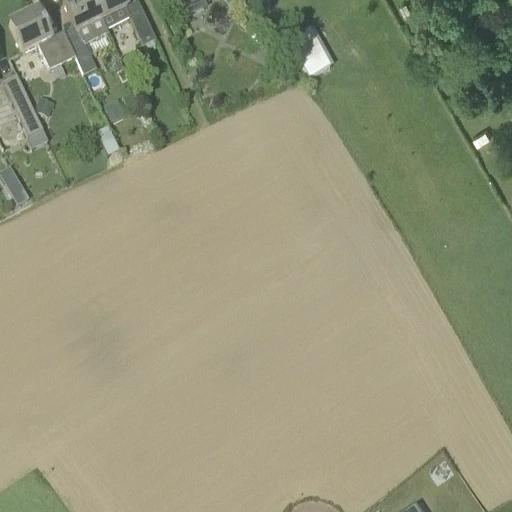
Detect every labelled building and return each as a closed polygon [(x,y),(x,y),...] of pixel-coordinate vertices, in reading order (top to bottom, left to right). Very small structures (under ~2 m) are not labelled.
[(89,0),(73,0),(61,6),(73,31),(81,46),(83,45),(84,48),(106,37),(105,34),(105,33),(89,0)] [(120,0),(89,0),(105,33),(128,23),(141,50),(154,44),(145,24),(136,5),(125,11),(120,0)] [(183,0),(187,7),(201,0),(224,0),(230,12),(250,3),(248,0),(183,0)] [(48,74),(74,61),(70,51),(62,36),(49,42),(36,14),(8,27),(22,56),(36,49),(48,74)] [(83,48),(82,45),(70,51),(74,61),(82,78),(95,72),(83,48)] [(120,65),(115,68),(118,74),(123,72),(120,65)] [(15,78),(0,85),(14,116),(26,140),(26,142),(27,142),(41,135),(15,78)] [(130,97),(121,102),(128,117),(138,113),(130,97)] [(53,108),(38,100),(32,114),(47,121),(53,108)] [(28,203),(18,187),(6,193),(17,210),(28,203)]
